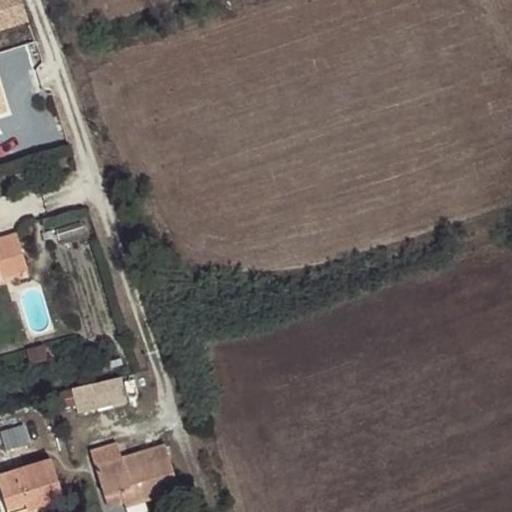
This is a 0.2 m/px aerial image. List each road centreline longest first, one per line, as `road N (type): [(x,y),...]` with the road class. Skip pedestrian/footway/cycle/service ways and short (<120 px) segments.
road 1 (unknown): [(97,190),(209,511)]
road 2 (residential): [(34,0),(97,190),(54,199)]
